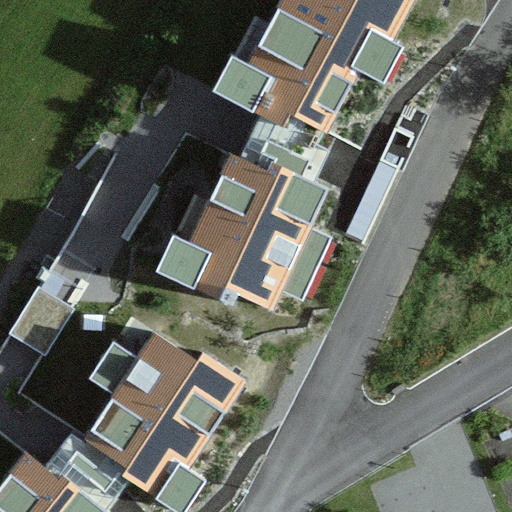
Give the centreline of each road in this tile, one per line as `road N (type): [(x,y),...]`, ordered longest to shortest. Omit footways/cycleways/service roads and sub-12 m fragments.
road 1 (residential): [(511,26),(450,124),(255,511)]
road 2 (residential): [(314,511),(511,386)]
